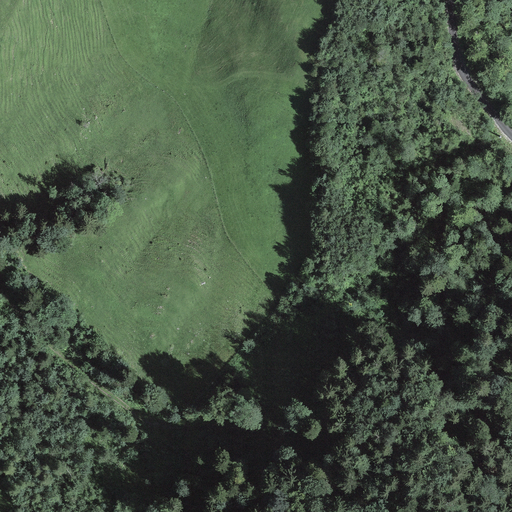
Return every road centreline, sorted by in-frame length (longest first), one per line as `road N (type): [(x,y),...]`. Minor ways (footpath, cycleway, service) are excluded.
road 1 (track): [(0,281),(38,337),(134,411),(165,423),(253,430)]
road 2 (unclassified): [(451,0),(464,72),(511,134)]
